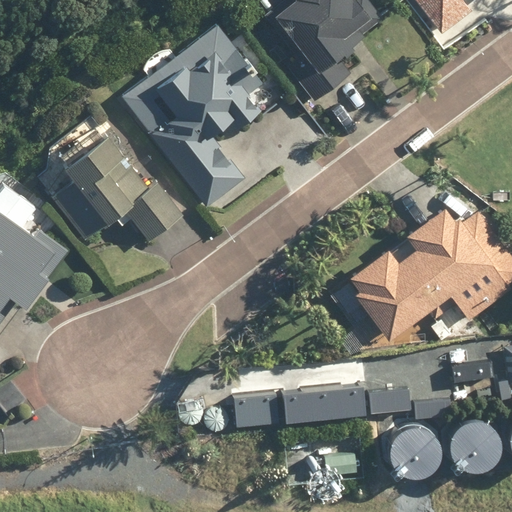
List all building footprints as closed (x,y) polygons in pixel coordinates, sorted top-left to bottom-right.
[(283,63),(310,98),(347,69),(334,52),(346,43),(344,41),(378,16),(365,0),(273,0),(260,10),(269,22),(272,19),(298,51),(283,63)] [(414,0),(438,29),(466,7),(460,0),(414,0)] [(143,130),(202,204),(240,173),(228,158),(225,159),(204,132),(212,125),(219,134),(255,106),(243,91),(257,79),(209,17),(116,92),(146,128),(143,130)] [(48,194),(79,235),(111,211),(118,220),(126,215),(142,236),(177,210),(152,177),(142,185),(100,130),(56,164),(68,179),(48,194)] [(379,243),(341,272),(352,285),(347,290),(382,335),(423,304),(431,316),(451,301),(464,317),(507,285),(505,281),(511,275),(511,258),(473,207),(456,219),(450,212),(446,215),(435,201),(397,230),(407,243),(390,256),(379,243)] [(0,309),(9,298),(16,303),(39,274),(40,276),(62,247),(33,225),(27,232),(0,211),(0,309)] [(511,342),(501,345),(507,382),(511,381),(511,342)] [(426,375),(286,387),(288,412),(429,400),(426,375)] [(236,393),(239,422),(281,418),(278,388),(236,393)] [(195,422),(198,420),(200,417),(201,414),(202,411),(201,407),(199,404),(196,402),(192,401),(189,402),(186,403),(183,405),(182,408),(181,411),(181,415),(183,418),(185,420),(188,422),(191,422),(195,422)] [(223,427),(226,425),(228,421),(229,417),(228,413),(226,410),(223,407),(219,405),(215,405),(212,406),(208,408),(206,411),(205,415),(205,419),(206,423),(208,426),(212,428),(215,429),(219,429),(223,427)] [(485,458),(493,453),(498,446),(501,437),(501,428),(498,420),(492,413),(484,408),(476,406),(466,407),(458,411),(452,417),(447,425),(446,434),(448,443),(452,451),(459,457),(468,460),(477,461),(485,458)] [(365,433),(284,439),(287,480),(367,475),(365,433)]
